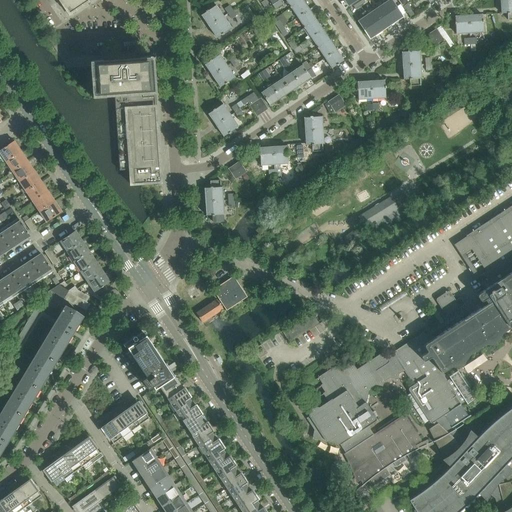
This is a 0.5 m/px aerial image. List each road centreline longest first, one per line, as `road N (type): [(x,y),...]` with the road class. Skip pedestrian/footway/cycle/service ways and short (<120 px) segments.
road 1 (residential): [(176,185),(366,61)]
road 2 (residential): [(345,308),(196,245),(174,244)]
road 3 (secondary): [(294,511),(200,365)]
road 4 (residential): [(176,185),(165,33)]
road 5 (residential): [(165,33),(70,38),(41,0)]
road 6 (residential): [(148,511),(65,397)]
road 7 (residential): [(65,397),(116,312),(144,287)]
